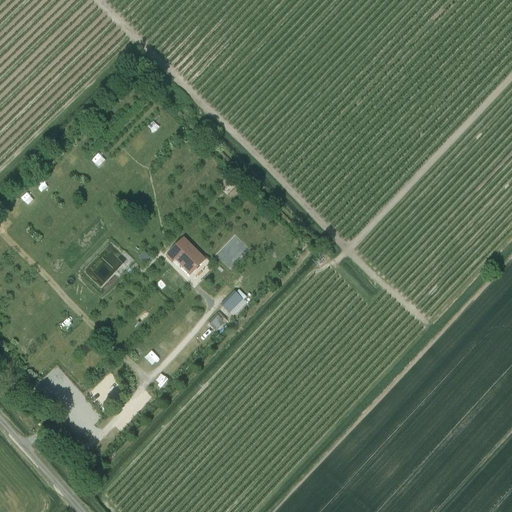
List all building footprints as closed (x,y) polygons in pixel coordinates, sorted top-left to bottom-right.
[(58,166),(49,171),(55,181),(64,176),(58,166)] [(28,211),(35,205),(28,197),(21,204),(28,211)] [(237,237),(231,243),(243,256),(249,249),(237,237)] [(176,254),(193,269),(203,257),(181,239),(168,255),(172,259),(176,254)] [(224,260),(229,267),(242,257),(237,249),(224,260)] [(139,258),(143,262),(148,257),(144,253),(139,258)] [(16,291),(13,300),(21,302),(24,293),(16,291)] [(229,315),(243,301),(234,292),(220,306),(229,315)] [(43,296),(36,303),(43,310),(50,303),(43,296)] [(183,317),(190,324),(197,316),(190,310),(183,317)] [(27,321),(33,317),(28,311),(23,315),(27,321)] [(223,322),(225,320),(219,313),(208,324),(216,333),(225,324),(223,322)] [(176,336),(184,329),(178,323),(170,329),(176,336)] [(27,334),(19,339),(24,346),(32,342),(27,334)] [(159,343),(167,350),(172,344),(165,337),(159,343)] [(39,366),(46,374),(53,366),(46,359),(39,366)] [(64,380),(67,387),(74,384),(71,377),(64,380)]
